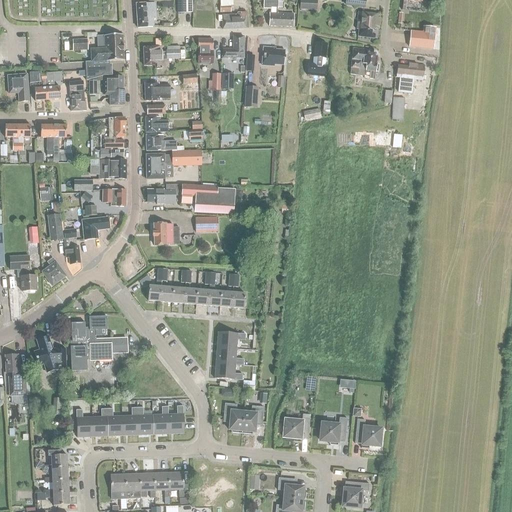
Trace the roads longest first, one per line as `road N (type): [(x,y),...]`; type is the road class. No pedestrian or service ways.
road 1 (residential): [(201,445),(201,400),(99,273)]
road 2 (residential): [(129,32),(312,35)]
road 3 (residential): [(99,273),(129,231),(134,111)]
road 4 (residential): [(89,511),(95,455),(201,445)]
road 5 (residential): [(0,116),(134,111)]
road 6 (residential): [(201,445),(326,463)]
